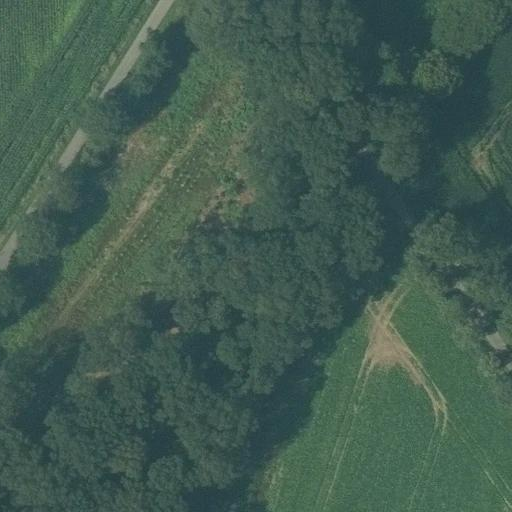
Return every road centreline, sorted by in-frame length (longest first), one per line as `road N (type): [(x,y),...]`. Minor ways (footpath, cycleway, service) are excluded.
road 1 (unclassified): [(247,0),(511,361)]
road 2 (unclassified): [(172,0),(0,264)]
